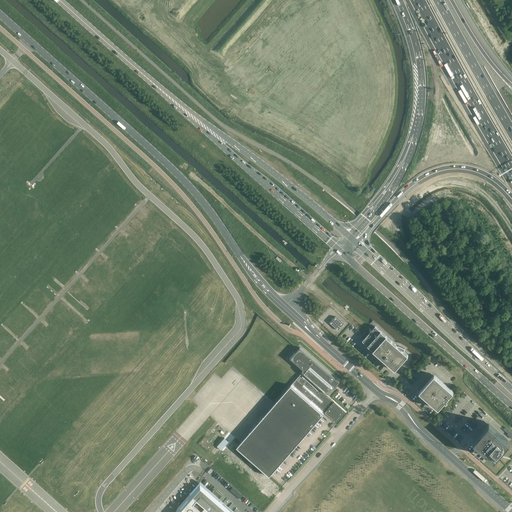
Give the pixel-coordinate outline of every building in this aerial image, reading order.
[(335,316),(329,322),(338,330),(344,325),(335,316)] [(399,345),(396,344),(375,326),(362,341),(395,370),(408,355),(403,351),(405,349),(405,348),(403,347),(401,346),(399,345)] [(237,447),(270,475),(324,412),(336,423),(346,412),(326,394),(339,381),(300,347),(289,358),(302,371),(303,372),(237,447)] [(434,375),(419,391),(438,409),(453,391),(434,375)] [(489,422),(474,440),(494,458),(510,441),(489,422)] [(221,450),(229,442),(224,438),(217,446),(221,450)] [(200,481),(187,496),(178,507),(183,511),(235,511),(233,510),(220,499),(200,481)]
